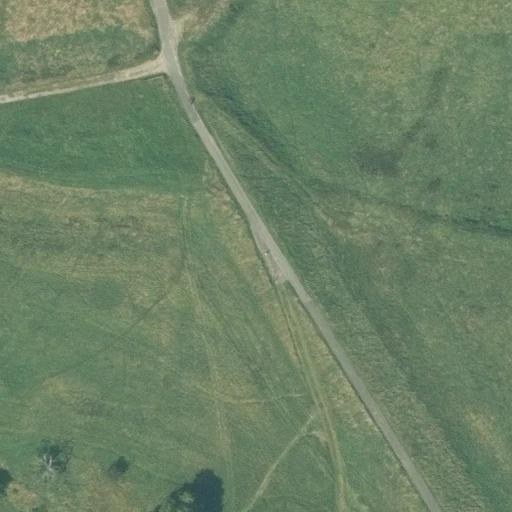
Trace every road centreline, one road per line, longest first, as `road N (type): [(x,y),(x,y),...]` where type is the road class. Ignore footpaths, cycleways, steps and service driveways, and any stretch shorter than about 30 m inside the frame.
road 1 (track): [(436,511),(190,112),(168,63),(158,0)]
road 2 (track): [(168,63),(0,97)]
